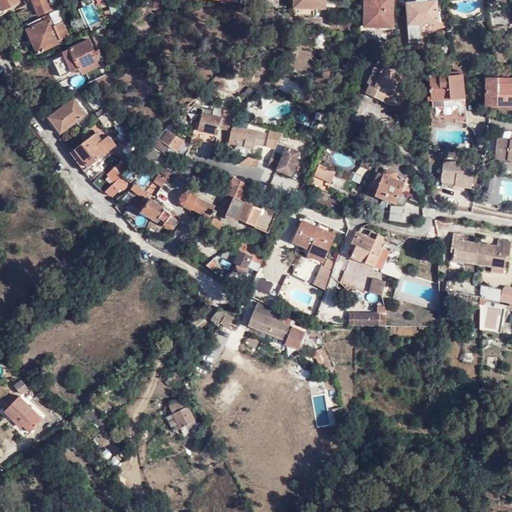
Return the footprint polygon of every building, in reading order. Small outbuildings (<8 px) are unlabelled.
[(0,0),(0,14),(20,5),(17,0),(0,0)] [(37,9),(42,20),(52,15),(54,14),(47,0),(31,0),(35,9),(37,9)] [(325,7),(325,0),(294,0),(294,13),(313,13),(313,7),(325,7)] [(392,25),(392,0),(364,0),(365,25),(392,25)] [(438,21),(436,0),(419,0),(408,0),(409,23),(407,23),(408,40),(421,39),(420,22),(438,21)] [(110,24),(116,21),(111,10),(106,13),(110,24)] [(53,18),(57,26),(65,22),(60,11),(54,14),(52,15),(53,18)] [(274,12),(266,11),(265,24),(273,24),(274,12)] [(28,30),(39,55),(57,46),(63,43),(62,41),(72,36),(65,22),(57,26),(53,18),(28,30)] [(83,70),(99,63),(105,60),(101,51),(96,53),(91,42),(65,53),(67,57),(57,62),(64,78),(75,74),(83,70)] [(14,64),(17,70),(18,70),(24,67),(30,65),(26,57),(20,60),(14,63),(14,64)] [(388,58),(385,66),(396,71),(399,63),(388,58)] [(101,68),(99,63),(83,70),(85,75),(101,68)] [(396,71),(385,66),(382,70),(375,67),(368,82),(371,83),(366,92),(383,100),(388,91),(398,95),(407,76),(396,71)] [(457,119),(467,122),(463,74),(431,77),(434,109),(430,109),(431,124),(446,127),(451,122),(456,123),(457,119)] [(511,83),(499,83),(499,79),(488,78),(487,106),(511,106),(511,83)] [(36,108),(48,103),(44,94),(32,99),(35,105),(36,108)] [(49,119),(61,135),(86,116),(75,100),(51,117),(49,119)] [(98,115),(101,119),(109,114),(106,109),(98,115)] [(222,117),(203,112),(198,130),(204,131),(201,141),(216,144),(222,117)] [(109,114),(101,119),(105,124),(113,118),(109,114)] [(264,146),(267,133),(258,131),(258,134),(248,132),(250,122),(239,120),(238,128),(233,127),(229,143),(237,145),(236,150),(246,152),(247,147),(255,149),(256,144),(264,146)] [(278,144),(285,131),(271,128),(267,147),(276,149),(278,144)] [(172,147),(178,151),(185,142),(170,131),(163,141),(158,137),(152,144),(167,154),(172,147)] [(107,134),(99,139),(101,142),(109,136),(107,134)] [(96,135),(75,151),(70,154),(83,172),(89,168),(116,147),(109,136),(101,142),(99,139),(96,135)] [(511,141),(496,140),(494,158),(511,160),(511,141)] [(278,143),(276,151),(283,154),(286,146),(278,143)] [(273,157),(270,165),(292,175),(301,152),(286,146),(283,154),(276,151),(273,157)] [(104,165),(110,171),(121,159),(114,153),(104,165)] [(374,161),(364,157),(360,166),(370,170),(374,161)] [(118,179),(122,175),(129,167),(122,160),(108,174),(103,168),(89,179),(93,184),(94,185),(103,194),(104,193),(118,179)] [(474,164),(445,160),(442,179),(457,180),(456,186),(471,188),(474,164)] [(315,175),(331,182),(335,172),(319,165),(315,175)] [(400,190),(403,184),(390,180),(393,172),(384,170),(382,173),(381,173),(383,167),(376,165),(374,172),(369,188),(377,190),(375,198),(395,204),(400,190)] [(156,180),(163,186),(165,183),(169,178),(162,172),(156,180)] [(491,174),(485,173),(483,185),(485,185),(489,186),(491,174)] [(228,183),(223,193),(235,198),(227,217),(238,221),(240,218),(256,225),(255,226),(270,232),(278,212),(264,206),(262,209),(257,207),(262,197),(245,189),(247,184),(234,178),(231,185),(228,183)] [(118,179),(104,193),(113,198),(124,185),(118,179)] [(404,182),(403,184),(400,190),(407,193),(410,184),(404,182)] [(485,185),(482,203),(498,205),(498,201),(509,202),(510,198),(499,197),(500,188),(489,186),(485,185)] [(136,210),(175,231),(181,221),(177,218),(173,215),(173,214),(153,200),(151,198),(152,196),(145,191),(141,196),(134,191),(132,194),(135,196),(129,204),(136,210)] [(212,215),(214,210),(216,207),(199,198),(200,196),(192,193),(187,192),(183,194),(181,198),(182,203),(185,207),(192,210),(193,209),(210,218),(212,215)] [(389,222),(402,223),(403,208),(391,207),(389,222)] [(215,219),(211,227),(221,231),(225,223),(215,219)] [(310,253),(322,259),(333,234),(304,220),(293,243),(310,252),(310,253)] [(447,223),(437,222),(436,229),(446,230),(447,223)] [(355,252),(352,259),(366,265),(367,264),(376,269),(379,262),(382,264),(384,259),(387,261),(391,253),(381,248),(386,239),(379,236),(377,241),(358,232),(350,249),(355,252)] [(338,236),(333,234),(322,259),(326,261),(338,236)] [(492,267),(503,268),(504,263),(507,263),(510,243),(500,242),(499,248),(462,242),(463,237),(452,235),(449,255),(453,255),(452,261),(492,267)] [(244,241),(240,249),(236,262),(249,267),(252,260),(255,261),(262,264),(269,250),(244,241)] [(434,244),(425,241),(421,254),(430,257),(434,244)] [(326,261),(322,259),(310,253),(308,256),(325,264),(326,261)] [(210,261),(206,269),(213,273),(218,265),(210,261)] [(327,290),(334,270),(322,266),(315,286),(327,290)] [(386,284),(374,280),(369,294),(382,297),(386,284)] [(503,301),(511,302),(511,296),(511,289),(505,288),(503,301)] [(480,297),(468,295),(466,307),(479,310),(480,297)] [(277,302),(269,299),(265,305),(274,309),(277,302)] [(286,341),(299,347),(306,332),(292,327),(294,322),(258,304),(249,326),(286,341)] [(227,311),(221,309),(212,321),(218,326),(226,314),(227,311)] [(351,313),(350,327),(378,327),(380,327),(380,313),(351,313)] [(233,318),(226,314),(218,326),(223,329),(225,326),(227,327),(233,318)] [(378,338),(439,339),(439,328),(378,327),(378,338)] [(298,349),(299,347),(286,341),(285,344),(298,349)] [(323,361),(328,359),(325,353),(322,348),(312,355),(317,360),(322,359),(323,361)] [(332,368),(328,359),(323,361),(327,370),(332,368)] [(29,390),(23,382),(15,387),(21,395),(29,390)] [(318,424),(330,422),(325,393),(312,396),(318,424)] [(29,435),(43,422),(18,398),(2,414),(16,427),(18,424),(29,435)] [(173,416),(184,436),(199,428),(182,398),(168,406),(173,416)] [(379,440),(379,443),(370,443),(370,448),(379,448),(379,452),(393,453),(394,440),(379,440)]
